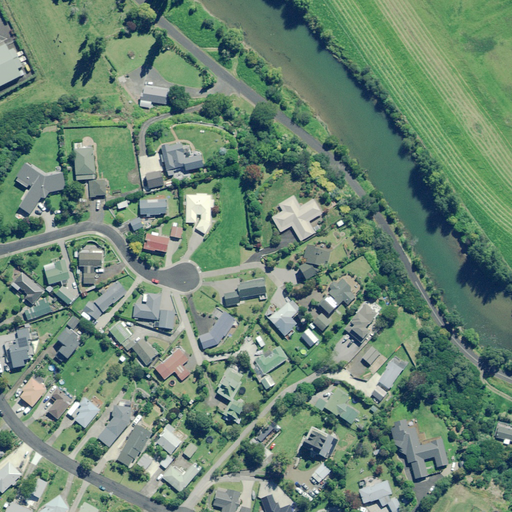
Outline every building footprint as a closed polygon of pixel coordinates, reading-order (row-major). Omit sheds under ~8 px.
[(0,86),(22,76),(5,41),(0,43),(0,86)] [(142,83),(140,99),(166,102),(168,87),(142,83)] [(82,146),(82,143),(72,144),(74,181),(94,180),(93,145),(82,146)] [(169,146),(169,145),(160,146),(166,177),(173,176),(173,172),(184,169),(184,172),(204,168),(201,155),(184,159),(181,144),(169,146)] [(30,215),(41,198),(46,199),(49,193),(65,190),(62,175),(45,178),(25,165),(14,181),(27,189),(29,186),(33,189),(20,209),(30,215)] [(159,168),(144,172),(148,189),(163,185),(159,168)] [(104,182),(88,182),(88,197),(105,197),(104,182)] [(213,200),(210,200),(210,195),(185,195),(185,223),(196,223),(196,214),(200,214),(200,220),(196,225),(195,227),(204,233),(211,224),(210,223),(210,208),(213,208),(213,200)] [(317,224),(312,227),(309,222),(321,213),(312,199),(299,208),(291,195),(277,205),(281,212),(271,218),(280,233),(291,226),(301,241),(315,232),(320,229),(317,224)] [(160,215),(160,214),(165,214),(165,200),(158,201),(158,198),(146,198),(146,201),(138,201),(138,214),(146,214),(146,215),(160,215)] [(139,217),(128,221),(132,231),(143,227),(139,217)] [(343,224),(340,219),(335,223),(338,228),(343,224)] [(175,227),(176,222),(171,221),(169,236),(180,238),(182,228),(175,227)] [(150,232),(150,235),(145,234),(142,248),(166,253),(169,238),(158,236),(158,233),(150,232)] [(305,244),(302,262),(298,267),(307,282),(327,267),(330,252),(314,249),(315,246),(305,244)] [(78,274),(82,274),(81,283),(92,283),(93,267),(101,267),(102,251),(79,250),(78,260),(78,274)] [(50,284),(60,281),(61,284),(69,282),(68,279),(70,278),(65,260),(53,263),(55,268),(47,271),(50,284)] [(13,282),(29,293),(25,298),(33,304),(45,289),(38,284),(21,271),(13,282)] [(343,301),(348,305),(356,297),(351,292),(354,290),(342,279),(336,285),(333,282),(328,288),(330,290),(327,294),(315,305),(327,317),(338,305),(343,301)] [(108,306),(112,302),(113,303),(127,292),(124,289),(117,280),(91,303),(87,300),(81,308),(95,320),(101,312),(102,313),(109,307),(108,306)] [(266,299),(263,280),(222,286),(224,305),(240,303),(240,299),(258,296),(259,300),(266,299)] [(62,286),(56,294),(67,304),(74,296),(62,286)] [(157,326),(173,328),(175,311),(159,309),(160,294),(142,292),(141,302),(135,301),(133,316),(157,319),(157,326)] [(39,305),(25,310),(28,320),(52,311),(46,297),(37,300),(39,305)] [(286,339),(294,332),(292,329),(296,325),(290,318),(300,310),(291,299),(268,319),(286,339)] [(360,343),(369,332),(365,329),(378,314),(377,313),(380,309),(368,299),(343,330),(360,343)] [(208,332),(198,335),(202,349),(217,344),(223,335),(224,336),(235,320),(232,318),(222,311),(208,332)] [(320,314),(312,323),(322,332),(330,323),(320,314)] [(73,315),(67,323),(74,328),(80,320),(73,315)] [(124,347),(132,339),(129,336),(132,334),(126,327),(125,328),(118,320),(108,329),(124,347)] [(29,354),(35,353),(30,327),(17,330),(18,338),(6,340),(12,369),(14,368),(25,366),(24,360),(29,359),(30,359),(29,354)] [(62,360),(64,356),(67,358),(80,341),(65,329),(57,340),(62,344),(59,349),(54,354),(62,360)] [(132,339),(124,347),(127,350),(130,347),(148,365),(158,355),(142,338),(136,343),(132,339)] [(256,379),(258,378),(267,372),(287,360),(278,345),(252,361),(254,364),(249,367),(256,379)] [(379,354),(372,347),(361,359),(369,366),(379,354)] [(164,380),(174,372),(181,380),(189,373),(182,365),(187,360),(177,348),(154,368),(164,380)] [(395,357),(393,359),(377,382),(388,389),(406,364),(395,357)] [(240,402),(232,398),(237,390),(235,389),(238,384),(232,380),(235,373),(227,369),(215,392),(229,400),(221,414),(235,422),(242,409),(237,407),(240,402)] [(251,378),(249,374),(241,380),(244,383),(251,378)] [(274,384),(268,375),(260,381),(266,390),(274,384)] [(377,386),(362,376),(356,384),(373,396),(376,392),(374,390),(377,386)] [(46,388),(33,377),(22,390),(24,392),(21,396),(32,406),(46,388)] [(57,387),(51,395),(57,400),(47,411),(57,420),(73,401),(57,387)] [(349,396),(335,388),(326,403),(319,399),(316,404),(352,425),(359,412),(345,404),(349,396)] [(99,410),(84,398),(73,412),(78,415),(74,419),(84,427),(99,410)] [(108,448),(127,426),(131,408),(115,404),(111,423),(97,438),(108,448)] [(408,430),(405,420),(392,423),(394,428),(390,429),(393,441),(393,444),(405,456),(407,463),(410,463),(414,480),(427,476),(423,460),(434,457),(436,468),(448,465),(441,440),(419,446),(414,429),(408,430)] [(511,441),(511,426),(499,422),(495,437),(503,439),(502,443),(508,444),(509,441),(511,441)] [(174,429),(168,424),(154,441),(170,454),(181,441),(171,433),(174,429)] [(122,446),(123,447),(121,451),(122,451),(117,460),(128,467),(133,458),(135,459),(139,452),(141,453),(151,433),(135,425),(128,438),(127,437),(122,446)] [(335,440),(312,429),(303,448),(326,458),(335,440)] [(197,447),(190,442),(182,452),(189,458),(197,447)] [(172,459),(167,454),(159,463),(165,468),(172,459)] [(0,490),(3,493),(11,485),(13,486),(17,483),(15,481),(21,475),(8,462),(0,470),(0,490)] [(330,471),(322,463),(310,476),(318,483),(330,471)] [(198,471),(191,465),(185,472),(182,469),(179,473),(170,466),(161,477),(180,492),(198,471)] [(387,504),(390,503),(388,495),(391,494),(386,481),(358,491),(363,504),(378,499),(380,506),(387,504)] [(320,493),(315,487),(311,491),(309,489),(306,492),(313,500),(320,493)] [(249,511),(250,509),(240,507),(242,500),(238,499),(240,492),(226,489),(225,492),(214,489),(210,504),(221,507),(220,511),(249,511)] [(293,511),(292,505),(280,509),(278,502),(276,503),(273,495),(269,497),(261,499),(264,511),(293,511)] [(64,511),(68,510),(59,496),(45,506),(46,508),(39,511),(64,511)] [(83,502),(77,511),(96,511),(98,510),(83,502)] [(32,511),(12,503),(8,511),(32,511)]
